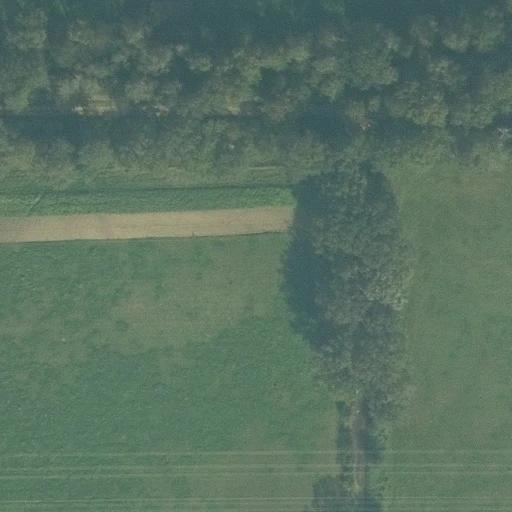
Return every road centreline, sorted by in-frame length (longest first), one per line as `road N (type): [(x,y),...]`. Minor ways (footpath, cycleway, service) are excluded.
road 1 (track): [(511,119),(0,119)]
road 2 (track): [(350,511),(348,109)]
